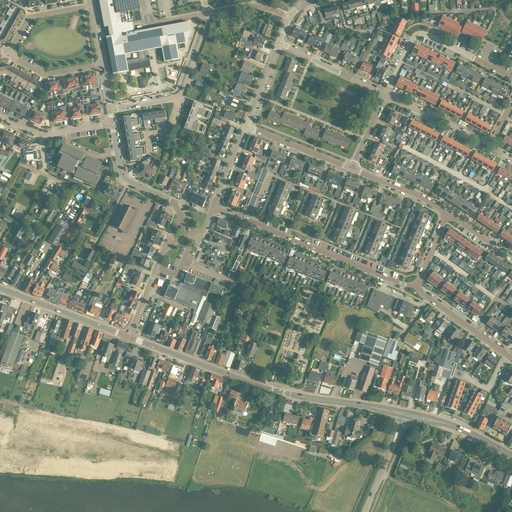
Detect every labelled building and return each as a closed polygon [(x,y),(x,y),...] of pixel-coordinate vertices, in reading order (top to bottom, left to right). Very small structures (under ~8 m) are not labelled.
[(29,8),(35,7),(33,0),(24,0),(25,3),(28,3),(29,8)] [(110,31),(110,33),(111,37),(107,37),(114,75),(129,72),(129,71),(151,67),(150,59),(147,59),(145,51),(162,48),(165,62),(180,60),(178,49),(186,48),(185,43),(186,43),(190,32),(188,22),(134,32),(132,22),(142,21),(138,0),(99,0),(105,27),(109,27),(110,31)] [(357,0),(355,1),(357,8),(363,6),(360,0),(357,0)] [(360,0),(363,6),(366,6),(366,8),(369,8),(368,6),(369,5),(367,0),(360,0)] [(351,10),(349,2),(342,4),(345,12),(347,11),(347,14),(351,13),(350,10),(351,10)] [(419,15),(418,4),(411,4),(412,15),(419,15)] [(10,8),(8,11),(19,18),(23,12),(15,7),(13,10),(10,8)] [(337,7),(330,9),(333,17),(334,21),(340,19),(341,24),(344,23),(341,12),(338,12),(337,7)] [(326,19),(333,17),(330,9),(324,10),(326,19)] [(9,16),(8,19),(16,24),(19,18),(8,11),(6,15),(9,16)] [(443,16),(438,27),(443,30),(448,18),(443,16)] [(394,22),(404,27),(407,22),(397,17),(394,22)] [(448,18),(443,30),(448,32),(453,20),(448,18)] [(3,20),(1,23),(13,30),(16,24),(8,19),(6,22),(3,20)] [(453,20),(448,32),(452,34),(458,23),(453,20)] [(467,21),(462,32),(467,35),(472,23),(467,21)] [(392,27),(402,32),(404,27),(394,22),(392,27)] [(1,31),(8,36),(9,36),(13,30),(1,23),(0,25),(0,26),(2,28),(1,31)] [(458,23),(452,34),(458,37),(463,25),(458,23)] [(472,23),(467,35),(472,37),(477,26),(472,23)] [(272,27),(266,24),(264,28),(259,26),(256,35),(261,37),(262,35),(269,38),(271,33),(270,33),(272,27)] [(477,26),(472,37),(476,39),(482,28),(477,26)] [(400,37),(402,32),(392,27),(389,32),(400,37)] [(292,36),(298,39),(303,29),(300,28),(299,30),(296,29),(292,36)] [(322,41),(317,39),(313,47),(319,50),(322,43),(325,44),(333,28),(332,28),(329,34),(330,34),(326,40),(329,35),(329,34),(326,33),(322,41)] [(333,29),(333,28),(325,44),(327,45),(324,52),(330,55),(334,48),(335,45),(331,43),(329,42),(332,35),(331,34),(333,29)] [(482,28),(476,39),(482,42),(487,31),(482,28)] [(306,30),(303,29),(298,39),(298,41),(302,43),(303,42),(304,42),(308,34),(305,33),(306,30)] [(0,42),(5,42),(8,36),(1,31),(0,32),(0,42)] [(387,34),(385,39),(396,44),(399,39),(387,34)] [(307,44),(313,47),(317,39),(318,37),(316,35),(315,38),(311,36),(307,44)] [(266,41),(254,36),(252,39),(255,40),(253,45),(256,46),(256,45),(263,48),(266,41)] [(240,42),(243,43),(251,47),(252,47),(253,44),(249,43),(250,42),(241,39),(239,38),(238,41),(240,41),(240,42)] [(385,39),(383,43),(394,49),(396,44),(385,39)] [(383,43),(380,48),(392,54),(394,49),(383,43)] [(417,55),(421,47),(416,44),(411,55),(416,57),(417,55)] [(367,49),(365,47),(360,57),(357,62),(360,64),(367,49)] [(421,47),(417,55),(422,58),(426,49),(421,47)] [(340,51),(334,48),(330,55),(336,58),(340,51)] [(389,59),(392,54),(380,48),(378,53),(374,51),(373,54),(381,58),(382,56),(389,59)] [(426,49),(422,58),(426,60),(427,60),(431,52),(426,49)] [(253,51),(252,50),(251,54),(252,55),(251,58),(260,62),(262,59),(261,58),(263,54),(253,50),(253,51)] [(343,61),(349,64),(353,56),(353,55),(354,53),(351,51),(350,53),(348,52),(347,53),(343,61)] [(432,62),(436,54),(431,52),(427,60),(426,60),(426,62),(431,64),(432,62)] [(432,62),(436,65),(441,56),(436,54),(432,62)] [(355,67),(359,59),(359,58),(353,55),(353,56),(349,64),(355,67)] [(436,65),(435,66),(440,69),(445,59),(441,56),(436,65)] [(286,65),(294,68),(296,64),(297,64),(298,62),(288,58),(286,65)] [(446,69),(450,61),(445,59),(440,69),(445,71),(446,69)] [(256,66),(245,61),(242,69),(253,73),(256,66)] [(446,69),(451,72),(455,63),(450,61),(446,69)] [(373,65),(368,63),(367,65),(363,63),(360,69),(370,74),(371,70),(374,71),(377,65),(374,64),(373,65)] [(381,80),(387,69),(381,66),(381,65),(378,64),(375,70),(378,72),(375,77),(377,78),(380,80),(381,80)] [(8,65),(1,66),(2,75),(6,75),(9,76),(13,69),(8,65)] [(294,68),(286,65),(283,71),(286,72),(293,75),(294,73),(293,73),(294,68)] [(462,76),(466,68),(460,65),(458,69),(456,73),(462,76)] [(10,81),(13,83),(20,71),(14,68),(13,69),(9,76),(12,78),(10,81)] [(471,71),(466,68),(462,76),(467,79),(471,71)] [(21,83),(26,75),(20,71),(13,83),(17,85),(17,84),(18,82),(21,83)] [(477,73),(471,71),(467,79),(473,81),(477,73)] [(284,78),(292,82),(294,77),(295,78),(296,76),(293,75),(286,72),(284,78)] [(239,81),(250,86),(253,78),(242,73),(241,77),(238,76),(239,75),(237,74),(235,79),(239,81)] [(483,76),(477,73),(473,81),(478,84),(483,76)] [(22,88),(25,90),(32,78),(26,75),(21,83),(24,85),(22,87),(22,88)] [(80,84),(81,91),(87,90),(86,86),(89,85),(87,75),(83,76),(83,77),(81,78),(83,84),(80,84)] [(87,75),(89,85),(92,85),(93,89),(99,88),(97,79),(94,80),(93,75),(91,76),(91,75),(87,75)] [(401,89),(406,79),(401,76),(396,86),(401,89)] [(32,78),(25,90),(29,91),(30,88),(33,90),(38,82),(32,78)] [(75,92),(81,91),(80,84),(77,85),(76,79),(74,79),(73,78),(69,79),(72,91),(75,90),(75,92)] [(292,82),(284,78),(281,84),(291,88),(291,86),(290,86),(292,82)] [(488,89),(492,81),(486,78),(482,86),(488,89)] [(69,91),(72,91),(69,79),(66,79),(66,80),(64,81),(65,87),(62,88),(63,94),(69,93),(69,91)] [(410,83),(411,81),(406,79),(401,89),(406,91),(410,83)] [(458,88),(461,86),(458,81),(457,82),(450,79),(448,83),(458,88)] [(58,95),(63,94),(62,88),(59,88),(58,82),(56,82),(56,81),(52,82),(54,92),(56,92),(57,95),(58,95)] [(488,89),(493,92),(497,84),(492,81),(488,89)] [(51,93),(54,92),(52,82),(48,83),(48,84),(46,84),(47,90),(44,91),(46,98),(51,97),(51,96),(51,93)] [(204,84),(197,82),(195,87),(202,90),(204,84)] [(411,93),(415,85),(410,83),(406,91),(411,93)] [(279,91),(287,94),(289,89),(290,90),(291,88),(281,84),(279,91)] [(503,87),(497,84),(493,92),(492,94),(498,97),(499,95),(503,87)] [(237,85),(234,94),(233,95),(230,94),(240,98),(239,98),(240,96),(243,97),(247,89),(237,85)] [(415,96),(419,87),(415,85),(411,93),(415,96)] [(415,96),(421,98),(425,88),(420,85),(419,87),(415,96)] [(509,90),(503,87),(499,95),(505,98),(509,90)] [(429,92),(430,90),(425,88),(421,98),(425,100),(429,92)] [(279,91),(276,97),(286,101),(287,99),(285,98),(287,94),(279,91)] [(429,92),(425,100),(430,103),(434,94),(429,92)] [(434,94),(430,103),(435,105),(440,95),(435,92),(434,94)] [(237,97),(231,94),(229,97),(232,98),(230,102),(232,103),(231,106),(240,110),(243,102),(236,99),(237,97)] [(5,108),(8,99),(9,97),(4,95),(3,97),(0,104),(0,109),(1,106),(5,108)] [(6,112),(8,113),(13,102),(8,99),(5,108),(8,109),(6,112)] [(95,105),(93,106),(95,116),(99,115),(98,114),(100,114),(99,107),(102,107),(101,100),(95,101),(95,105)] [(85,110),(83,103),(83,101),(80,102),(80,104),(78,104),(78,105),(78,109),(75,109),(77,119),(81,118),(81,117),(83,117),(82,111),(85,110)] [(193,101),(190,108),(204,113),(205,110),(199,107),(200,104),(193,101)] [(439,107),(445,110),(448,104),(442,101),(439,107)] [(11,111),(14,112),(18,104),(13,102),(8,113),(10,114),(11,111)] [(91,117),(95,116),(93,106),(90,106),(89,103),(89,102),(83,103),(85,110),(87,110),(89,116),(91,116),(91,117)] [(24,117),(27,110),(30,111),(32,107),(24,103),(23,106),(18,118),(20,118),(21,115),(24,117)] [(18,104),(14,112),(17,113),(16,117),(18,118),(23,106),(18,104)] [(65,105),(65,107),(66,107),(67,113),(70,113),(71,119),(73,119),(73,120),(77,119),(75,109),(75,107),(72,108),(71,106),(69,106),(68,104),(65,105)] [(453,107),(448,104),(445,110),(450,113),(453,107)] [(485,110),(487,111),(489,107),(484,105),(481,113),(484,114),(485,110)] [(30,122),(34,123),(39,112),(36,111),(37,109),(32,107),(29,113),(32,114),(29,120),(31,121),(30,122)] [(57,110),(57,112),(59,122),(63,122),(63,121),(65,120),(64,114),(67,113),(66,107),(65,107),(60,108),(60,110),(57,110)] [(458,109),(453,107),(450,113),(455,116),(458,109)] [(188,115),(195,118),(196,114),(203,116),(204,113),(190,108),(188,115)] [(55,123),(59,122),(57,112),(55,113),(54,109),(48,110),(49,117),(52,116),(53,122),(55,122),(55,123)] [(464,112),(458,109),(455,116),(461,118),(464,112)] [(157,111),(160,125),(163,125),(162,118),(166,117),(165,110),(157,111)] [(267,120),(274,122),(277,114),(273,112),(273,111),(271,110),(267,120)] [(150,112),(151,120),(155,119),(156,126),(160,125),(157,111),(150,112)] [(224,118),(222,117),(221,120),(227,123),(228,120),(233,122),(236,114),(232,112),(232,114),(226,111),(224,118)] [(388,116),(389,116),(396,120),(398,117),(400,118),(401,115),(391,111),(390,113),(390,112),(388,116)] [(42,113),(39,112),(34,123),(38,125),(38,124),(40,125),(43,119),(45,120),(48,114),(43,112),(42,113)] [(150,112),(142,113),(145,128),(148,127),(147,120),(151,120),(150,112)] [(287,125),(290,116),(286,114),(286,113),(285,113),(283,116),(280,125),(281,122),(287,125)] [(281,116),(277,114),(274,122),(280,125),(283,116),(281,115),(281,116)] [(471,123),(474,117),(469,114),(465,120),(471,123)] [(188,115),(185,122),(199,127),(200,124),(194,121),(195,118),(188,115)] [(130,120),(129,116),(122,117),(123,125),(137,122),(137,119),(130,120)] [(294,118),(290,116),(287,125),(293,127),(297,118),(295,117),(294,118)] [(395,123),(396,120),(389,116),(388,116),(386,120),(387,120),(386,122),(395,126),(397,123),(395,123)] [(479,120),(474,117),(471,123),(476,126),(479,120)] [(299,130),(303,121),(298,119),(299,118),(297,118),(293,127),(299,130)] [(485,123),(479,120),(476,126),(481,129),(485,123)] [(303,121),(299,130),(305,132),(309,122),(307,122),(307,123),(303,121)] [(409,127),(408,130),(410,131),(411,128),(414,130),(418,123),(412,121),(409,127)] [(124,132),(132,131),(131,127),(138,126),(137,122),(123,125),(124,132)] [(199,127),(185,122),(182,129),(190,132),(191,128),(197,131),(199,127)] [(309,123),(309,122),(305,132),(304,135),(310,137),(314,129),(310,127),(310,126),(308,125),(309,123)] [(414,130),(420,132),(423,126),(418,123),(414,130)] [(490,126),(485,123),(481,129),(487,132),(490,126)] [(405,130),(408,125),(405,124),(402,129),(397,126),(395,129),(404,133),(405,130)] [(225,132),(232,135),(234,129),(228,126),(226,129),(224,128),(223,129),(220,127),(219,130),(222,131),(225,132)] [(428,129),(423,126),(420,132),(425,135),(428,129)] [(384,127),(381,132),(389,135),(391,136),(393,131),(384,127)] [(318,131),(314,129),(310,137),(317,140),(320,130),(319,129),(318,131)] [(329,141),(332,133),(328,131),(328,130),(326,129),(323,139),(329,141)] [(425,135),(431,138),(434,131),(428,129),(425,135)] [(0,140),(4,142),(8,133),(6,132),(6,131),(4,130),(3,131),(3,130),(0,135),(0,140)] [(124,132),(126,139),(140,137),(139,133),(133,134),(132,131),(124,132)] [(439,134),(434,131),(431,138),(436,140),(439,134)] [(217,133),(217,135),(230,141),(232,135),(225,132),(224,136),(217,133)] [(387,139),(389,135),(381,132),(379,138),(383,140),(382,142),(387,145),(388,145),(393,147),(394,145),(388,142),(389,139),(387,139)] [(511,132),(509,137),(506,136),(503,141),(508,144),(511,138),(511,132)] [(10,134),(8,133),(4,142),(7,144),(6,146),(11,148),(14,142),(11,141),(14,135),(13,135),(13,134),(10,133),(10,134)] [(332,133),(329,141),(335,144),(339,134),(337,133),(336,135),(332,133)] [(340,135),(339,134),(335,144),(341,146),(344,138),(340,136),(340,135)] [(222,140),(221,144),(228,146),(230,141),(217,135),(216,138),(220,139),(222,140)] [(446,146),(449,139),(444,136),(440,143),(446,146)] [(140,140),(140,137),(126,139),(127,147),(135,145),(134,142),(140,140)] [(255,139),(254,138),(252,145),(260,148),(262,149),(263,146),(261,145),(262,141),(263,140),(260,138),(259,140),(258,140),(259,138),(256,137),(255,139)] [(16,145),(21,148),(24,149),(24,151),(23,151),(24,160),(22,159),(20,163),(27,165),(28,161),(32,161),(32,160),(33,160),(33,161),(32,151),(32,152),(31,152),(31,151),(28,152),(27,150),(31,143),(19,138),(16,145)] [(349,139),(344,138),(341,146),(347,149),(351,139),(349,138),(349,139)] [(446,146),(451,148),(455,142),(449,139),(446,146)] [(387,145),(382,142),(381,144),(377,142),(375,145),(373,148),(374,148),(381,152),(384,146),(392,150),(393,147),(388,145),(387,145)] [(457,151),(460,145),(455,142),(451,148),(457,151)] [(213,144),(212,147),(226,152),(228,146),(221,144),(220,147),(217,146),(213,144)] [(62,145),(57,156),(61,158),(57,167),(74,175),(74,177),(96,186),(100,175),(97,173),(101,164),(83,156),(84,154),(62,145)] [(128,154),(142,152),(142,148),(135,149),(135,145),(127,147),(128,154)] [(257,154),(260,148),(252,145),(249,151),(256,154),(254,159),(255,159),(255,160),(259,161),(260,158),(267,161),(268,158),(267,158),(267,157),(265,156),(264,157),(257,154)] [(429,156),(433,149),(427,145),(423,153),(429,156)] [(457,151),(462,154),(465,148),(460,145),(457,151)] [(223,158),(226,152),(212,147),(211,149),(215,151),(218,152),(216,155),(215,157),(218,158),(218,156),(223,158)] [(380,154),(381,152),(374,148),(371,154),(377,156),(380,158),(381,158),(382,155),(380,154)] [(471,151),(465,148),(462,154),(467,157),(471,151)] [(277,161),(280,153),(273,151),(270,158),(273,159),(272,162),(277,164),(278,161),(277,161)] [(142,152),(128,154),(129,162),(137,160),(136,157),(143,155),(142,152)] [(287,156),(280,153),(277,161),(278,161),(284,163),(287,156)] [(472,159),(477,162),(480,156),(475,153),(472,159)] [(380,158),(381,158),(380,158),(377,156),(371,154),(369,159),(375,163),(378,164),(381,158),(380,158)] [(247,156),(245,162),(253,166),(255,160),(255,159),(254,159),(247,156)] [(486,159),(480,156),(477,162),(482,165),(486,159)] [(292,167),(296,169),(299,161),(293,158),(289,168),(291,169),(292,167)] [(482,165),(487,168),(491,162),(486,159),(482,165)] [(206,163),(212,165),(219,168),(222,162),(215,160),(213,163),(211,162),(207,160),(206,163)] [(145,178),(150,168),(147,166),(148,162),(145,161),(137,167),(139,170),(141,171),(140,174),(142,176),(145,178)] [(305,164),(299,161),(296,169),(300,171),(300,173),(302,173),(305,164)] [(250,172),(253,166),(245,162),(242,169),(248,171),(250,172)] [(491,162),(487,168),(493,171),(496,165),(491,162)] [(392,173),(398,175),(402,167),(403,164),(402,164),(401,163),(400,164),(399,166),(396,164),(392,173)] [(402,167),(398,175),(403,178),(407,169),(408,167),(403,164),(402,167)] [(204,166),(203,168),(217,174),(219,168),(212,165),(211,168),(208,167),(208,168),(204,166)] [(152,169),(150,168),(145,178),(147,179),(148,178),(151,179),(152,176),(155,178),(159,168),(155,166),(152,169)] [(314,176),(317,168),(311,166),(307,176),(309,176),(310,175),(314,176)] [(403,178),(409,180),(413,172),(414,170),(408,167),(407,169),(403,178)] [(501,174),(497,180),(500,181),(506,170),(501,167),(498,173),(501,174)] [(209,173),(208,177),(215,180),(217,174),(203,168),(202,171),(209,173)] [(259,168),(257,174),(250,172),(248,171),(247,174),(260,179),(261,177),(261,176),(260,175),(262,170),(259,168)] [(324,171),(317,168),(314,176),(319,178),(318,180),(320,181),(324,171)] [(511,173),(506,170),(500,181),(499,183),(501,185),(503,183),(502,182),(505,177),(508,179),(511,173)] [(418,174),(413,172),(409,180),(415,183),(418,174)] [(177,174),(175,173),(172,179),(174,180),(170,189),(176,192),(180,184),(181,181),(175,178),(177,174)] [(247,180),(248,177),(246,176),(240,173),(238,180),(248,184),(249,181),(247,180)] [(326,182),(333,184),(336,176),(330,173),(326,182)] [(418,174),(415,183),(420,185),(424,177),(425,174),(422,173),(421,175),(418,174)] [(170,179),(163,176),(159,184),(166,187),(170,179)] [(343,178),(336,176),(333,184),(339,187),(343,178)] [(200,177),(199,180),(213,185),(215,180),(208,177),(207,180),(200,177)] [(430,179),(424,177),(420,185),(426,188),(430,179)] [(282,183),(280,186),(291,191),(293,186),(284,183),(285,182),(276,178),(276,180),(275,179),(274,181),(278,183),(280,182),(282,183)] [(210,191),(213,185),(199,180),(197,179),(197,181),(198,182),(202,184),(201,187),(204,188),(203,188),(210,191)] [(435,181),(430,179),(426,188),(431,190),(435,181)] [(248,184),(238,180),(235,186),(243,189),(246,183),(248,184)] [(347,189),(351,191),(354,183),(348,181),(344,191),(346,191),(347,189)] [(318,193),(319,191),(323,182),(322,182),(321,184),(318,183),(316,188),(310,186),(309,189),(318,193)] [(361,186),(354,183),(351,191),(355,193),(355,195),(357,195),(361,186)] [(186,187),(180,184),(176,192),(183,195),(186,187)] [(440,196),(446,188),(440,184),(435,192),(440,196)] [(109,197),(117,202),(121,195),(116,192),(118,189),(114,187),(112,186),(109,185),(108,186),(107,185),(105,189),(106,190),(105,192),(110,195),(109,197)] [(289,195),(291,191),(280,186),(279,190),(289,195)] [(187,201),(193,204),(197,195),(196,194),(198,189),(193,187),(187,201)] [(369,198),(372,190),(366,188),(362,197),(368,200),(369,198)] [(451,191),(446,188),(440,196),(446,199),(451,191)] [(197,195),(193,204),(193,206),(196,207),(197,206),(199,207),(199,206),(203,208),(207,200),(206,200),(208,197),(206,196),(207,193),(201,190),(200,193),(202,194),(201,197),(197,195)] [(288,199),(289,195),(279,190),(277,194),(288,199)] [(379,193),(372,190),(369,198),(373,200),(373,202),(375,202),(379,193)] [(233,191),(231,197),(239,201),(239,200),(241,201),(243,195),(233,191)] [(456,195),(451,191),(446,199),(451,202),(456,195)] [(277,194),(276,198),(286,203),(288,199),(277,194)] [(314,195),(312,199),(323,204),(325,200),(314,195)] [(385,208),(386,208),(390,197),(384,195),(380,205),(382,205),(383,203),(386,205),(385,208)] [(458,196),(456,195),(451,202),(456,206),(461,198),(462,196),(459,195),(458,196)] [(90,198),(87,196),(82,204),(83,204),(81,208),(82,208),(78,214),(77,214),(73,221),(80,226),(84,219),(85,218),(84,217),(87,211),(88,212),(90,209),(86,207),(90,198)] [(461,198),(456,206),(461,209),(466,201),(468,198),(465,196),(463,199),(461,198)] [(239,201),(231,197),(228,204),(236,207),(239,201)] [(396,200),(390,197),(386,208),(388,209),(388,208),(389,206),(393,208),(396,200)] [(285,207),(286,203),(276,198),(274,202),(285,207)] [(312,199),(310,203),(321,208),(323,204),(312,199)] [(403,202),(396,200),(393,208),(397,209),(397,211),(399,212),(403,202)] [(470,200),(469,203),(466,201),(461,209),(466,212),(471,204),(472,202),(470,200)] [(283,211),(285,207),(274,202),(272,206),(283,211)] [(321,208),(310,203),(309,207),(320,212),(321,208)] [(476,208),(471,204),(466,212),(471,216),(476,208)] [(131,207),(128,206),(127,208),(124,206),(114,226),(115,228),(116,227),(117,229),(117,228),(118,229),(120,230),(122,230),(121,234),(127,235),(139,210),(134,208),(133,211),(130,210),(131,207)] [(272,206),(271,210),(281,215),(283,211),(272,206)] [(309,207),(307,211),(318,216),(320,212),(309,207)] [(17,209),(13,216),(20,220),(24,213),(17,209)] [(346,209),(344,213),(355,217),(357,213),(346,209)] [(280,219),(281,215),(271,210),(269,215),(280,219)] [(318,216),(307,211),(305,216),(316,220),(318,216)] [(159,215),(158,218),(167,221),(169,215),(162,212),(160,215),(159,215)] [(419,212),(418,217),(428,221),(430,217),(419,212)] [(353,221),(355,217),(344,213),(342,217),(353,221)] [(485,218),(482,223),(486,227),(490,221),(487,219),(491,214),(489,213),(487,216),(485,218)] [(482,223),(485,218),(480,214),(476,220),(482,223)] [(6,215),(3,219),(11,224),(14,219),(6,215)] [(342,217),(341,220),(352,225),(353,221),(342,217)] [(427,225),(428,221),(418,217),(416,220),(427,225)] [(164,227),(167,221),(158,218),(157,220),(158,221),(157,224),(164,227)] [(220,218),(218,225),(226,228),(228,224),(229,224),(230,222),(220,218)] [(350,229),(352,225),(341,220),(339,225),(350,229)] [(414,225),(425,229),(427,225),(416,220),(414,225)] [(495,225),(490,221),(486,227),(491,230),(495,225)] [(376,226),(387,230),(388,226),(378,222),(376,226)] [(47,240),(56,246),(67,228),(57,223),(47,240)] [(500,236),(505,239),(509,234),(510,232),(511,229),(511,228),(511,224),(509,228),(508,230),(506,232),(504,230),(500,236)] [(339,225),(337,229),(348,233),(350,229),(339,225)] [(423,233),(425,229),(414,225),(413,229),(423,233)] [(500,228),(495,225),(491,230),(497,234),(500,228)] [(238,239),(242,228),(236,226),(232,236),(238,239)] [(376,226),(374,230),(385,234),(387,230),(376,226)] [(347,237),(348,233),(337,229),(336,233),(347,237)] [(411,233),(422,237),(423,233),(413,229),(411,233)] [(20,232),(18,230),(13,240),(14,241),(10,247),(14,249),(15,246),(16,247),(20,239),(17,237),(20,232)] [(162,234),(152,230),(150,236),(159,240),(162,234)] [(374,230),(373,234),(383,238),(385,234),(374,230)] [(444,238),(449,241),(455,233),(450,230),(444,238)] [(61,239),(66,242),(71,234),(66,231),(61,239)] [(222,246),(223,242),(232,245),(233,241),(215,233),(214,236),(218,238),(216,244),(222,246)] [(336,233),(334,236),(345,241),(347,237),(336,233)] [(420,241),(422,237),(411,233),(409,236),(420,241)] [(455,233),(449,241),(453,244),(459,236),(455,233)] [(382,242),(383,238),(373,234),(371,238),(382,242)] [(237,247),(240,248),(239,250),(242,251),(243,249),(248,238),(241,235),(237,247)] [(152,247),(153,244),(157,246),(159,240),(150,236),(147,241),(144,240),(142,243),(147,245),(146,247),(150,249),(151,247),(153,247),(152,247)] [(343,245),(345,241),(334,236),(332,241),(343,245)] [(408,241),(419,245),(420,241),(409,236),(408,241)] [(458,247),(456,249),(463,239),(459,236),(453,244),(458,247)] [(371,238),(369,242),(380,246),(382,242),(371,238)] [(463,239),(456,249),(461,253),(468,243),(463,239)] [(30,243),(26,240),(21,247),(26,250),(30,243)] [(255,246),(256,242),(252,240),(247,251),(251,253),(255,246)] [(69,249),(71,246),(68,244),(68,245),(62,241),(60,245),(66,249),(66,248),(69,249)] [(417,249),(419,245),(408,241),(406,244),(417,249)] [(218,256),(218,255),(220,251),(228,254),(230,250),(222,246),(216,244),(211,242),(210,245),(213,246),(212,249),(211,252),(212,253),(218,256)] [(260,244),(256,242),(255,246),(251,253),(256,254),(260,244)] [(378,250),(380,246),(369,242),(368,246),(378,250)] [(467,255),(473,246),(468,243),(461,253),(462,253),(462,252),(467,255)] [(256,254),(260,256),(262,249),(264,245),(260,244),(256,254)] [(404,248),(415,253),(417,249),(406,244),(404,248)] [(54,253),(58,255),(63,248),(59,245),(54,253)] [(262,249),(260,256),(263,258),(268,247),(264,245),(262,249)] [(368,246),(366,250),(377,254),(378,250),(368,246)] [(467,255),(468,254),(472,257),(471,258),(478,249),(473,246),(467,255)] [(150,249),(146,247),(145,251),(144,250),(139,248),(138,251),(140,252),(143,252),(142,253),(152,257),(155,251),(150,249)] [(263,258),(267,259),(272,248),(268,247),(263,258)] [(267,259),(271,261),(275,251),(276,250),(272,248),(267,259)] [(414,257),(415,253),(404,248),(403,252),(414,257)] [(89,249),(83,258),(90,262),(95,253),(89,249)] [(476,261),(477,260),(479,262),(482,257),(480,256),(482,252),(478,249),(471,258),(476,261)] [(275,251),(271,261),(275,263),(280,252),(276,250),(275,251)] [(375,258),(377,254),(366,250),(364,254),(375,258)] [(226,259),(218,255),(218,256),(212,253),(211,252),(207,251),(206,254),(209,255),(209,256),(210,258),(209,262),(207,265),(213,267),(216,261),(224,264),(226,259)] [(275,263),(279,264),(284,253),(280,252),(275,263)] [(403,252),(401,256),(412,261),(414,257),(403,252)] [(288,255),(284,253),(279,264),(283,266),(285,262),(286,258),(288,255)] [(490,253),(485,259),(491,263),(495,257),(490,253)] [(397,256),(398,255),(397,255),(395,254),(393,258),(395,259),(395,258),(400,260),(410,265),(412,261),(401,256),(400,258),(399,258),(398,257),(397,256)] [(30,256),(25,264),(28,266),(33,258),(30,256)] [(53,264),(55,260),(51,257),(45,267),(50,270),(53,264)] [(500,261),(495,257),(491,263),(496,267),(500,261)] [(286,269),(291,271),(295,260),(291,258),(286,269)] [(150,262),(142,259),(139,266),(148,269),(150,262)] [(295,260),(291,271),(294,272),(299,261),(295,260)] [(410,265),(400,260),(398,265),(409,269),(410,265)] [(441,260),(438,265),(444,268),(445,267),(446,264),(447,264),(441,260)] [(88,270),(74,261),(70,268),(84,276),(88,270)] [(294,272),(298,274),(303,263),(299,261),(294,272)] [(501,270),(505,264),(500,261),(496,267),(501,270)] [(1,263),(0,262),(0,263),(0,276),(3,278),(8,266),(1,263)] [(298,274),(302,275),(307,265),(303,263),(298,274)] [(59,267),(53,264),(50,270),(56,273),(59,267)] [(447,264),(444,269),(450,274),(453,269),(447,264)] [(510,268),(505,264),(501,270),(506,274),(510,268)] [(18,266),(15,265),(13,269),(11,267),(5,277),(10,280),(18,266)] [(307,265),(302,275),(306,277),(311,266),(307,265)] [(306,277),(311,279),(315,268),(311,266),(306,277)] [(315,268),(311,279),(314,280),(319,270),(315,268)] [(19,273),(17,271),(10,284),(15,287),(21,275),(22,275),(24,270),(21,269),(19,273)] [(130,276),(142,281),(144,275),(133,270),(130,276)] [(314,280),(318,282),(323,271),(319,270),(314,280)] [(327,273),(323,271),(318,282),(323,284),(327,273)] [(439,274),(434,271),(427,281),(432,284),(439,274)] [(73,276),(65,272),(62,279),(70,283),(73,276)] [(87,273),(83,281),(87,284),(90,279),(92,276),(87,273)] [(327,283),(331,285),(336,274),(331,273),(327,283)] [(193,314),(195,315),(192,323),(196,325),(205,302),(206,302),(208,303),(212,293),(216,294),(220,296),(221,297),(224,289),(189,274),(185,284),(184,285),(181,286),(174,302),(195,310),(193,314)] [(336,274),(331,285),(335,287),(340,276),(336,274)] [(432,284),(437,288),(439,284),(441,286),(444,281),(442,280),(444,278),(439,274),(432,284)] [(29,294),(38,277),(35,276),(32,280),(27,278),(21,290),(29,294)] [(140,287),(142,281),(130,276),(127,283),(127,284),(129,284),(131,285),(132,284),(140,287)] [(335,287),(339,289),(344,278),(340,276),(335,287)] [(32,294),(36,296),(42,283),(44,279),(41,278),(39,282),(37,286),(36,285),(32,294)] [(344,278),(339,289),(343,290),(348,279),(344,278)] [(119,279),(117,282),(119,284),(127,287),(129,284),(127,284),(127,283),(119,279)] [(343,290),(347,292),(352,281),(348,279),(343,290)] [(363,286),(359,297),(363,298),(366,291),(368,292),(372,281),(366,279),(365,281),(368,283),(367,287),(363,286)] [(356,282),(352,281),(347,292),(346,294),(350,296),(351,293),(356,282)] [(446,283),(444,281),(441,286),(443,287),(441,291),(445,294),(452,284),(448,281),(446,283)] [(165,298),(174,302),(181,286),(184,285),(181,284),(180,285),(171,282),(169,286),(169,285),(164,297),(165,298)] [(351,293),(355,295),(360,284),(356,282),(351,293)] [(45,284),(42,283),(36,296),(41,298),(45,289),(43,288),(45,284)] [(360,284),(355,295),(359,297),(363,286),(360,284)] [(454,296),(458,291),(456,289),(457,287),(452,284),(445,294),(450,297),(452,294),(454,296)] [(58,294),(58,295),(55,303),(59,305),(63,293),(64,289),(61,288),(60,290),(57,290),(58,291),(58,294)] [(52,289),(52,290),(49,289),(44,299),(50,301),(55,290),(52,289)] [(55,290),(50,301),(55,303),(58,295),(58,294),(58,291),(55,290)] [(384,307),(388,296),(374,290),(368,307),(378,313),(382,306),(384,307)] [(458,303),(464,296),(458,291),(454,296),(456,297),(454,300),(458,303)] [(59,305),(62,306),(66,307),(70,299),(69,299),(67,298),(69,294),(67,294),(68,292),(66,292),(65,294),(63,293),(59,305)] [(70,299),(66,307),(74,310),(74,309),(77,302),(76,302),(77,299),(79,300),(82,294),(77,292),(76,294),(74,297),(72,300),(70,299)] [(91,299),(86,312),(99,317),(101,310),(100,310),(101,306),(95,304),(97,301),(94,300),(98,294),(95,292),(91,299)] [(124,318),(126,314),(130,316),(133,311),(132,310),(135,305),(137,301),(140,295),(134,292),(130,301),(118,324),(123,326),(126,319),(124,318)] [(402,301),(388,296),(384,307),(397,312),(402,301)] [(467,305),(471,300),(464,296),(458,303),(463,307),(465,304),(467,305)] [(118,324),(130,301),(128,300),(126,303),(123,302),(118,311),(121,312),(119,316),(117,315),(114,321),(118,324)] [(469,307),(467,310),(472,313),(477,305),(471,300),(467,305),(469,307)] [(80,303),(77,302),(74,309),(83,312),(86,304),(81,301),(80,303)] [(415,307),(402,301),(397,312),(411,318),(415,307)] [(113,302),(112,304),(110,309),(108,308),(104,318),(111,322),(116,312),(115,311),(118,304),(113,302)] [(199,321),(210,325),(213,316),(217,307),(208,303),(206,302),(199,321)] [(3,312),(0,320),(0,322),(2,324),(4,319),(7,311),(9,307),(3,304),(1,310),(4,311),(3,312)] [(168,304),(163,315),(168,318),(174,307),(168,304)] [(472,313),(476,316),(482,308),(477,305),(472,313)] [(488,313),(490,315),(493,317),(499,308),(495,305),(493,307),(492,307),(488,313)] [(7,311),(4,319),(6,320),(9,313),(13,315),(15,309),(9,307),(7,311)] [(435,315),(432,312),(430,310),(429,311),(429,310),(426,314),(424,313),(421,317),(422,317),(420,319),(427,324),(423,330),(426,332),(432,325),(435,320),(433,318),(435,315)] [(24,323),(21,331),(26,333),(29,326),(30,327),(31,326),(32,325),(35,326),(39,315),(33,313),(31,318),(27,317),(25,324),(24,323)] [(213,316),(210,325),(209,328),(216,331),(221,318),(213,316)] [(487,324),(492,328),(499,318),(497,316),(494,319),(492,318),(487,324)] [(36,334),(43,337),(47,328),(50,321),(41,317),(39,325),(36,334)] [(501,320),(499,318),(492,328),(497,332),(502,325),(499,323),(501,320)] [(73,322),(66,319),(59,337),(67,340),(73,322)] [(447,324),(441,319),(433,329),(437,331),(438,329),(443,333),(446,328),(445,327),(447,324)] [(50,332),(52,333),(48,344),(52,345),(57,331),(58,331),(61,322),(54,320),(50,332)] [(150,326),(151,326),(148,335),(155,337),(158,329),(160,330),(162,325),(152,322),(150,326)] [(76,344),(76,343),(82,326),(75,323),(71,336),(75,337),(73,343),(76,344)] [(92,336),(94,336),(95,331),(93,331),(94,330),(85,327),(78,348),(87,351),(92,336)] [(502,335),(507,338),(511,330),(511,327),(510,327),(508,329),(506,328),(502,335)] [(13,367),(26,333),(21,331),(13,328),(1,363),(13,367)] [(455,328),(454,329),(453,328),(447,336),(450,339),(448,341),(453,344),(460,334),(457,331),(458,330),(455,328)] [(354,341),(364,345),(359,359),(379,366),(388,340),(358,329),(354,341)] [(95,331),(94,336),(91,345),(98,347),(103,333),(96,331),(95,331)] [(168,333),(163,331),(160,339),(166,342),(168,336),(169,333),(168,333)] [(197,339),(196,341),(195,341),(198,334),(194,332),(186,353),(195,356),(201,340),(197,339)] [(248,342),(250,334),(243,332),(240,339),(248,342)] [(217,354),(214,353),(215,353),(214,352),(216,347),(210,345),(212,339),(214,336),(208,333),(207,337),(205,342),(203,346),(204,346),(201,355),(207,357),(206,360),(211,362),(213,356),(216,356),(217,354)] [(181,334),(181,335),(180,338),(181,338),(176,350),(183,352),(187,341),(183,339),(185,335),(182,334),(181,334)] [(429,346),(410,334),(405,341),(410,345),(413,346),(426,354),(429,346)] [(173,338),(170,337),(167,346),(174,349),(177,340),(173,339),(173,338)] [(383,356),(395,360),(398,352),(395,351),(398,342),(389,339),(383,356)] [(128,343),(119,340),(119,341),(115,351),(117,352),(118,349),(122,350),(122,351),(124,352),(124,351),(125,351),(128,344),(128,343)] [(475,344),(469,340),(463,348),(469,353),(475,344)] [(59,342),(55,341),(51,352),(55,354),(59,342)] [(230,351),(231,348),(230,347),(231,344),(223,341),(222,344),(226,346),(225,348),(224,348),(223,350),(228,352),(227,354),(223,366),(230,368),(236,354),(230,351)] [(113,345),(104,342),(100,356),(109,359),(113,345)] [(76,344),(73,343),(72,343),(71,343),(67,354),(72,354),(76,344)] [(258,345),(251,343),(247,355),(254,358),(258,345)] [(486,352),(480,347),(475,355),(472,353),(467,360),(470,362),(474,357),(480,361),(486,352)] [(437,366),(451,370),(454,361),(455,362),(458,354),(457,354),(452,352),(442,349),(437,366)] [(24,351),(20,350),(15,363),(19,365),(22,356),(26,357),(27,353),(24,352),(24,351)] [(223,366),(227,354),(220,352),(216,363),(223,366)] [(108,369),(116,371),(119,372),(119,371),(122,371),(123,369),(120,369),(120,368),(117,367),(120,359),(121,354),(115,353),(114,357),(115,357),(112,365),(109,364),(108,369)] [(137,361),(138,360),(133,358),(133,359),(130,358),(130,357),(130,356),(126,354),(122,364),(125,365),(124,367),(130,369),(131,365),(135,367),(137,361)] [(242,372),(244,367),(245,367),(246,364),(245,364),(246,363),(242,362),(244,357),(240,355),(238,360),(238,361),(235,370),(242,372)] [(497,360),(491,355),(484,364),(488,366),(489,365),(492,368),(497,360)] [(153,370),(154,367),(157,359),(151,357),(148,367),(149,367),(148,369),(153,370)] [(130,369),(128,372),(133,374),(134,370),(139,372),(140,370),(143,371),(146,362),(141,360),(141,361),(140,362),(137,361),(135,367),(131,365),(130,369)] [(156,368),(157,368),(162,370),(165,362),(159,360),(156,368)] [(171,364),(165,362),(162,370),(168,372),(171,364)] [(436,365),(430,363),(428,369),(434,371),(436,365)] [(182,369),(173,365),(170,373),(176,376),(175,378),(177,379),(178,377),(179,377),(182,369)] [(366,366),(359,390),(368,393),(375,369),(371,367),(372,366),(369,365),(368,366),(366,366)] [(386,390),(393,368),(384,365),(379,380),(376,379),(374,386),(386,390)] [(451,370),(437,366),(433,377),(440,379),(440,377),(449,380),(452,370),(451,370)] [(199,371),(192,368),(187,381),(191,383),(192,379),(196,381),(197,378),(198,378),(199,375),(198,375),(199,371)] [(150,372),(144,370),(139,384),(145,386),(150,372)] [(317,373),(311,371),(309,380),(315,382),(314,382),(318,383),(319,383),(322,374),(319,373),(320,372),(317,372),(317,373)] [(218,389),(220,383),(221,383),(223,378),(212,373),(209,379),(211,379),(209,385),(218,389)] [(338,377),(327,374),(325,383),(335,386),(338,377)] [(355,378),(351,376),(350,380),(349,380),(346,388),(354,391),(357,382),(354,381),(355,378)] [(174,386),(176,381),(168,378),(163,389),(172,393),(172,391),(175,392),(177,388),(174,386)] [(388,391),(394,393),(396,385),(394,384),(395,381),(392,380),(388,391)] [(415,399),(419,400),(422,388),(423,381),(419,380),(415,399)] [(396,385),(394,393),(399,395),(403,384),(400,383),(399,386),(396,385)] [(413,385),(404,383),(403,385),(404,385),(401,395),(410,398),(413,387),(413,385)] [(437,385),(434,384),(431,391),(430,391),(428,399),(432,401),(434,396),(432,396),(433,393),(434,393),(437,385)] [(434,396),(432,401),(437,402),(439,394),(438,393),(440,386),(437,385),(434,393),(433,393),(432,396),(434,396)] [(110,391),(100,388),(99,394),(109,397),(110,391)] [(427,390),(422,388),(419,400),(424,401),(427,390)] [(238,392),(231,390),(229,397),(235,399),(238,392)] [(481,400),(482,397),(486,399),(488,395),(481,391),(480,394),(474,391),(472,395),(481,400)] [(470,399),(479,404),(481,400),(472,395),(470,399)] [(470,399),(467,404),(477,408),(479,404),(470,399)] [(244,410),(246,411),(247,408),(249,409),(251,406),(248,405),(249,403),(246,401),(245,403),(237,400),(234,407),(235,407),(234,411),(242,414),(244,410)] [(447,402),(445,406),(456,410),(458,406),(448,402),(447,402)] [(475,413),(477,408),(467,404),(465,408),(475,413)] [(487,404),(484,409),(493,414),(495,408),(490,406),(487,404)] [(323,437),(329,411),(317,408),(313,424),(311,434),(312,435),(323,437)] [(475,413),(465,408),(463,412),(472,417),(475,413)] [(493,414),(483,431),(487,433),(500,411),(495,408),(493,414)] [(484,409),(475,427),(483,431),(493,414),(484,409)] [(290,425),(292,416),(285,414),(282,414),(281,420),(283,421),(282,423),(290,425)] [(292,416),(290,425),(297,428),(300,418),(292,416)] [(307,417),(306,420),(303,420),(301,428),(305,429),(306,427),(309,428),(309,429),(311,422),(312,422),(313,419),(307,417)] [(499,431),(500,432),(503,434),(503,433),(507,434),(506,435),(507,435),(511,425),(511,423),(510,423),(507,421),(506,422),(504,421),(505,420),(502,418),(499,417),(493,428),(493,427),(497,429),(496,430),(499,432),(499,431)] [(357,421),(352,419),(350,429),(347,428),(345,435),(348,436),(348,437),(353,438),(355,428),(354,427),(353,427),(354,423),(359,425),(360,421),(357,421)] [(355,428),(353,438),(358,439),(358,438),(360,439),(362,432),(360,431),(362,422),(357,421),(360,421),(359,425),(354,423),(353,427),(354,427),(355,428)] [(446,449),(433,444),(427,458),(432,460),(434,455),(442,458),(446,449)] [(460,455),(452,452),(449,459),(461,464),(464,456),(460,454),(460,455)] [(473,461),(470,459),(465,471),(475,475),(473,479),(479,481),(485,466),(481,464),(481,465),(473,462),(473,461)] [(490,470),(487,468),(482,479),(494,485),(496,481),(498,482),(502,481),(503,477),(501,473),(498,471),(496,474),(490,471),(490,470)] [(511,476),(507,474),(503,484),(510,487),(511,487),(511,483),(511,476)]
